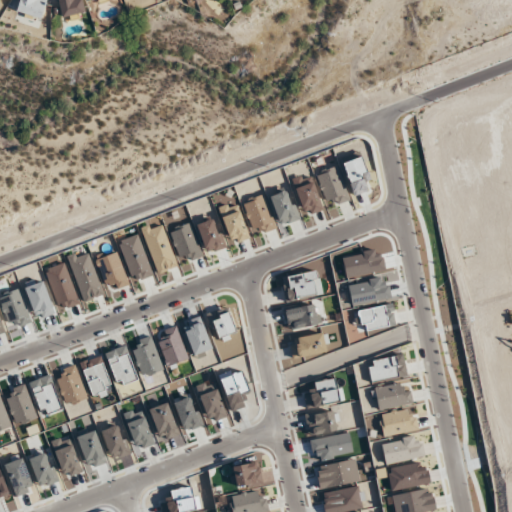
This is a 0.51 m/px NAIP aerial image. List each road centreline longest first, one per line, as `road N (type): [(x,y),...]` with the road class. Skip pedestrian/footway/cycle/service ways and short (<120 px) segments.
road 1 (residential): [(0,363),(398,210)]
road 2 (residential): [(378,116),(0,261)]
road 3 (residential): [(378,116),(462,511)]
road 4 (residential): [(245,270),(296,511)]
road 5 (residential): [(56,511),(278,426)]
